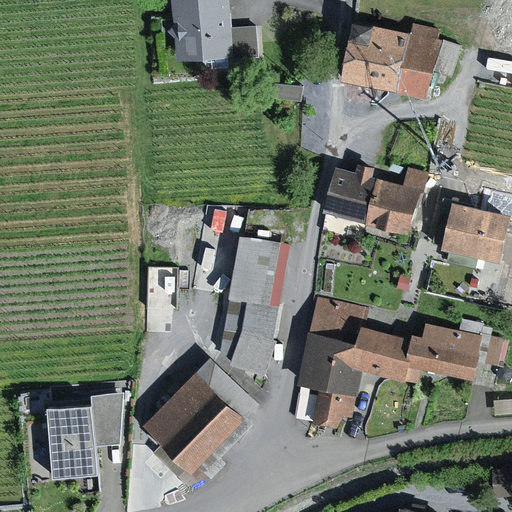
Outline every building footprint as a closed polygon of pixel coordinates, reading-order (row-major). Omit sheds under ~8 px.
[(232,0),(174,0),(176,22),(170,30),(177,36),(179,59),(230,55),(230,59),(261,56),(259,23),(234,25),(232,0)] [(413,32),(356,19),(345,78),(428,97),(445,39),(439,38),(442,28),(415,22),(413,32)] [(278,83),(275,97),(301,102),(304,88),(278,83)] [(358,170),(338,164),(325,211),(411,234),(422,192),(425,192),(431,172),(410,166),(405,183),(375,175),(378,165),(360,161),(358,170)] [(511,223),(511,214),(455,201),(445,248),(503,261),(511,223)] [(291,244),(244,235),(232,296),(249,299),(245,330),(234,361),(233,363),(267,374),(279,340),(275,338),(291,244)] [(178,302),(178,264),(153,263),(153,301),(178,302)] [(249,299),(232,296),(222,347),(234,361),(245,330),(249,299)] [(369,307),(319,297),(300,383),(322,385),(315,420),(340,425),(347,414),(354,416),(358,393),(361,393),(366,368),(420,382),(425,367),(477,378),(481,361),(500,366),(506,338),(492,335),(495,325),(464,318),(461,329),(428,321),(425,335),(415,332),(413,338),(365,324),(369,307)] [(261,404),(213,356),(147,423),(165,441),(155,452),(189,485),(211,475),(214,478),(228,463),(222,457),(215,450),(250,415),(261,404)] [(93,401),(49,405),(55,476),(100,472),(98,447),(119,445),(123,393),(92,395),(93,401)] [(256,423),(250,415),(215,450),(222,457),(256,423)] [(511,466),(494,467),(497,495),(511,493),(511,466)]
